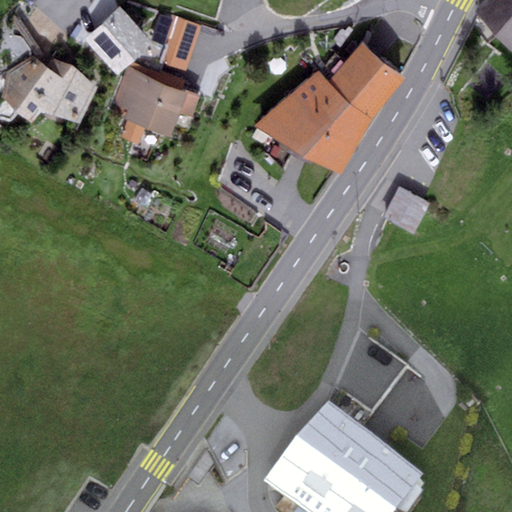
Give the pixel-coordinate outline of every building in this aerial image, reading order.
[(511,0),(484,0),(476,11),(511,48),(511,0)] [(152,42),(120,7),(85,39),(117,74),(152,42)] [(201,26),(174,16),(159,60),(186,69),(201,26)] [(329,80),(318,70),(255,126),(301,158),(341,175),(372,119),(406,78),(363,41),(329,80)] [(1,97),(17,109),(33,122),(40,111),(80,125),(97,87),(72,64),(52,58),(45,65),(31,56),(7,71),(1,97)] [(192,116),(200,96),(128,67),(113,104),(128,110),(124,119),(128,121),(121,136),(139,143),(145,128),(170,138),(181,112),(192,116)] [(399,187),(383,217),(414,234),(430,203),(399,187)] [(328,411),(296,452),(373,511),(406,511),(426,487),(328,411)] [(293,511),(373,511),(296,452),(266,491),(293,511)]
